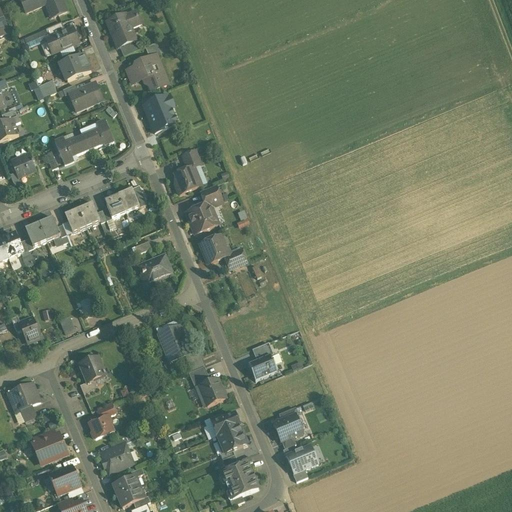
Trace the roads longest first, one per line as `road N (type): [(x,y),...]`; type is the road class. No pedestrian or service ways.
road 1 (residential): [(257,511),(285,491),(201,290)]
road 2 (residential): [(47,364),(63,349),(201,290)]
road 3 (residential): [(145,155),(82,0)]
road 4 (residential): [(107,511),(47,364)]
road 5 (residential): [(5,216),(145,155)]
road 6 (residential): [(201,290),(145,155)]
